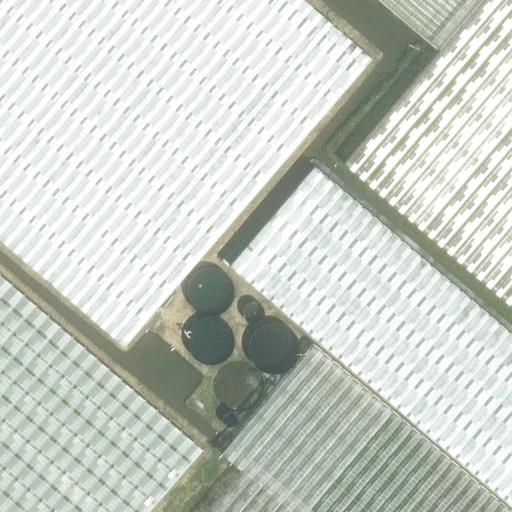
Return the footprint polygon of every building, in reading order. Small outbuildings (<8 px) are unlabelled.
[(511,336),(313,167),(229,265),(511,506),(511,336)] [(231,297),(231,296),(230,289),(225,282),(220,278),(216,277),(212,276),(206,277),(202,278),(198,281),(195,285),(193,288),(191,295),(191,300),(193,304),(197,310),(203,314),(207,316),(211,316),(217,315),(220,314),(224,311),(229,304),(231,297)] [(230,345),(230,344),(229,337),(227,333),(225,329),(222,327),(217,324),(209,323),(202,324),(197,327),(194,329),(192,333),(190,337),(189,345),(190,352),(195,359),(201,363),(206,364),(210,365),(213,365),(218,363),(224,359),(228,353),(230,350),(230,345)] [(295,353),(295,351),(293,343),(289,336),(285,332),(281,330),(277,329),(273,328),(268,329),(263,330),(256,334),(253,338),(250,343),(248,351),(249,358),(252,364),(254,367),(258,370),(261,372),(269,374),(275,374),(280,373),(287,368),(292,361),(294,356),(295,353)] [(504,511),(309,348),(231,440),(220,454),(240,471),(205,511),(504,511)] [(256,390),(256,389),(255,385),(254,380),(250,374),(246,371),(242,368),(234,367),(229,367),(225,368),(218,372),(216,375),(213,380),(211,384),(211,389),(212,397),(214,401),(216,404),(223,409),(226,411),(232,412),(236,412),(241,411),(246,408),(249,406),(254,399),(255,394),(256,390)]
